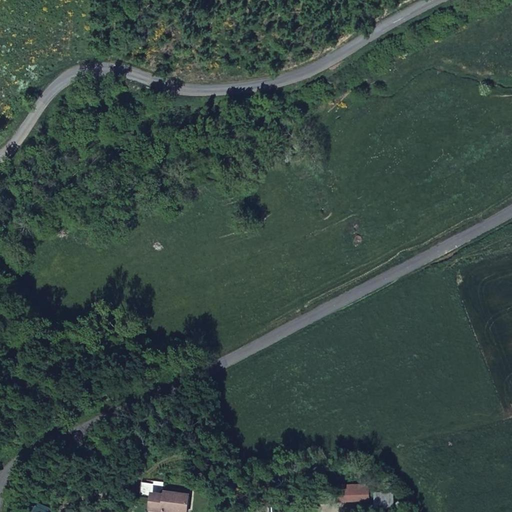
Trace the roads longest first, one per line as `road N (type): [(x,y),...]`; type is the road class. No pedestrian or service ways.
road 1 (secondary): [(511,210),(14,466),(0,481)]
road 2 (secondary): [(0,156),(50,91),(70,78),(107,68),(190,90),(274,82),(436,0)]
